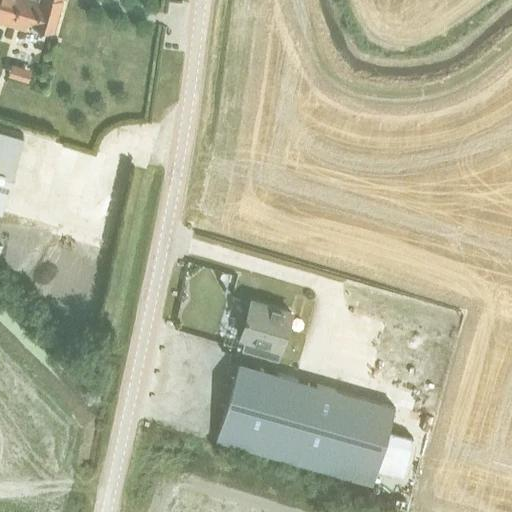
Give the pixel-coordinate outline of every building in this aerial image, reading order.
[(52,29),(60,0),(0,0),(0,12),(12,16),(9,23),(26,28),(28,20),(32,21),(32,23),(52,29)] [(0,209),(0,210),(23,133),(0,126),(0,209)] [(97,227),(97,243),(113,244),(114,228),(97,227)] [(277,357),(291,311),(250,299),(240,334),(246,336),(242,347),(277,357)] [(238,361),(215,438),(372,483),(377,466),(403,473),(413,437),(387,429),(394,405),(238,361)]
